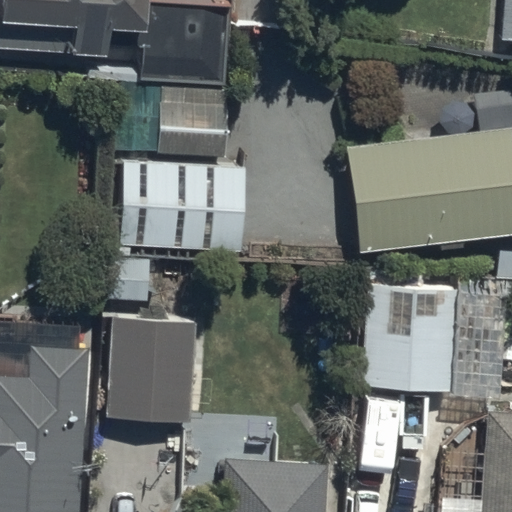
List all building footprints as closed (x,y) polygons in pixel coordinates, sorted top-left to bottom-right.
[(226,0),(0,0),(0,39),(137,42),(136,71),(224,73),(226,0)] [(511,0),(496,0),(495,40),(511,40),(511,0)] [(222,79),(105,78),(105,144),(221,147),(222,79)] [(511,104),(333,127),(347,235),(511,214),(511,104)] [(238,158),(119,153),(115,237),(235,242),(238,158)] [(496,280),(361,276),(357,378),(493,383),(496,280)] [(192,314),(107,309),(101,409),(187,414),(192,314)] [(0,511),(68,511),(80,327),(24,324),(0,335),(0,511)] [(511,511),(511,394),(457,389),(448,511),(511,511)] [(315,511),(319,447),(219,441),(215,511),(315,511)]
